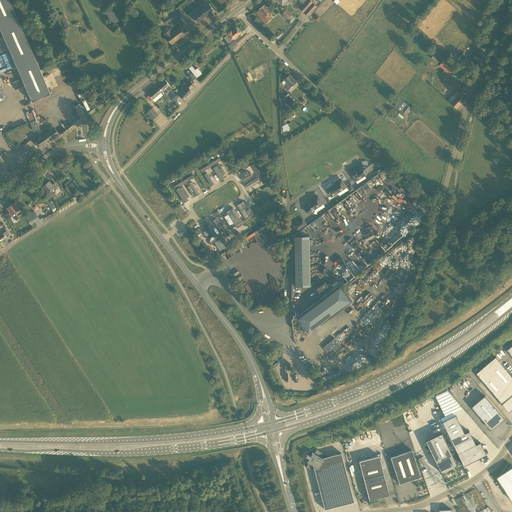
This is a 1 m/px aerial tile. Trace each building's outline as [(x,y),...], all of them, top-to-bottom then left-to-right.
[(0,0),(0,28),(32,102),(51,94),(10,0),(0,0)] [(317,6),(309,0),(308,0),(300,9),(308,16),(317,6)] [(209,3),(200,10),(205,16),(214,10),(209,3)] [(268,16),(267,15),(270,12),(264,5),(259,9),(260,9),(256,12),(265,24),(271,19),(268,15),(268,16)] [(289,18),(292,15),(287,9),(283,12),(288,18),(289,18)] [(205,16),(200,10),(192,16),(197,23),(205,16)] [(167,24),(178,16),(174,11),(163,20),(167,24)] [(66,31),(70,29),(63,14),(59,15),(66,31)] [(184,32),(179,26),(173,32),(171,29),(168,30),(167,28),(162,31),(164,34),(171,43),(184,32)] [(240,34),(236,29),(232,31),(231,30),(228,33),(229,34),(226,36),(229,41),(226,43),(230,48),(237,43),(233,38),(238,35),(239,36),(240,34)] [(209,45),(202,51),(206,55),(213,50),(209,45)] [(440,70),(447,62),(443,59),(437,67),(440,70)] [(192,66),(189,68),(196,78),(202,74),(198,68),(195,70),(192,66)] [(192,81),(196,78),(192,73),(188,76),(192,81)] [(288,90),(297,82),(289,74),(284,80),(287,83),(284,86),(288,90)] [(165,80),(157,87),(161,92),(161,93),(163,95),(172,88),(170,85),(165,80)] [(184,88),(178,94),(184,100),(192,91),(190,89),(192,87),(194,85),(191,82),(190,82),(186,86),(187,87),(185,89),(184,88)] [(161,92),(157,87),(148,94),(149,95),(147,97),(151,101),(153,100),(155,102),(163,95),(161,93),(161,92)] [(289,105),(293,102),(288,97),(290,95),(286,91),(281,97),(289,105)] [(173,102),(178,97),(175,93),(170,98),(173,102)] [(459,93),(453,100),(450,98),(447,101),(450,103),(456,109),(465,99),(459,93)] [(405,115),(411,107),(400,99),(394,106),(405,115)] [(153,119),(158,115),(153,108),(147,112),(153,119)] [(27,114),(30,122),(35,120),(32,112),(27,114)] [(40,148),(47,143),(42,136),(43,135),(41,132),(42,132),(39,128),(35,120),(30,122),(32,128),(31,128),(34,132),(36,130),(38,133),(32,137),(34,140),(35,141),(34,141),(40,148)] [(42,136),(47,143),(59,134),(54,127),(51,130),(46,134),(43,135),(42,136)] [(356,181),(359,179),(366,174),(368,166),(361,165),(360,170),(358,171),(357,169),(350,173),(356,181)] [(213,169),(220,180),(225,177),(223,175),(225,173),(222,167),(219,169),(217,166),(213,169)] [(241,179),(243,182),(253,176),(251,173),(249,174),(247,171),(243,174),(245,176),(241,179)] [(207,173),(204,175),(211,186),(214,184),(207,173)] [(245,185),(247,189),(260,181),(258,177),(245,185)] [(368,184),(365,182),(359,190),(360,190),(361,189),(368,193),(373,186),(375,187),(381,180),(378,178),(378,179),(375,177),(373,179),(375,181),(372,184),(370,183),(368,184)] [(346,187),(341,179),(335,183),(336,185),(334,187),(333,186),(327,190),(331,197),(346,187)] [(52,185),(49,181),(43,186),(48,192),(46,194),(48,198),(56,192),(55,190),(58,188),(55,183),(52,185)] [(187,186),(194,197),(197,195),(193,190),(197,188),(193,182),(187,186)] [(72,198),(79,192),(72,183),(65,189),(72,198)] [(176,190),(184,203),(188,200),(186,197),(189,196),(183,187),(181,188),(180,187),(176,190)] [(352,207),(362,196),(355,189),(345,200),(352,207)] [(314,210),(320,206),(323,204),(318,196),(311,200),(313,202),(311,203),(307,205),(306,212),(313,213),(314,210)] [(9,212),(14,218),(17,216),(15,213),(21,208),(16,201),(7,207),(10,211),(9,212)] [(237,206),(245,219),(249,216),(248,215),(251,213),(243,201),(237,206)] [(241,219),(233,208),(230,210),(231,213),(228,215),(234,224),(241,219)] [(31,225),(39,220),(36,214),(27,219),(31,225)] [(314,227),(324,218),(321,215),(310,223),(314,227)] [(294,224),(298,229),(307,223),(303,217),(294,224)] [(353,219),(324,240),(330,248),(359,227),(353,219)] [(217,221),(214,222),(219,230),(224,227),(221,222),(219,223),(217,221)] [(218,237),(208,222),(204,226),(209,234),(206,236),(210,242),(218,237)] [(310,233),(295,233),(295,283),(310,283),(310,233)] [(215,242),(214,242),(220,251),(225,247),(220,239),(219,239),(215,242)] [(340,282),(296,315),(308,332),(353,299),(340,282)] [(323,285),(315,291),(317,294),(325,288),(323,285)] [(376,305),(359,319),(367,328),(379,318),(375,312),(379,308),(376,305)] [(327,353),(324,355),(326,357),(328,360),(332,365),(333,367),(338,362),(330,351),(337,344),(335,341),(339,337),(338,335),(323,348),(327,353)] [(511,374),(496,356),(477,372),(509,412),(511,409),(511,374)] [(435,395),(445,414),(460,407),(459,404),(458,404),(456,401),(457,401),(446,389),(435,395)] [(473,407),(492,429),(505,418),(485,396),(473,407)] [(441,422),(463,466),(485,456),(480,443),(475,445),(470,432),(463,435),(456,416),(441,422)] [(442,433),(425,441),(441,473),(457,465),(442,433)] [(329,456),(316,449),(314,454),(312,452),(312,453),(310,456),(307,454),(306,456),(305,456),(305,457),(309,459),(307,462),(306,462),(308,463),(306,467),(311,470),(313,466),(325,510),(354,502),(341,453),(329,456)] [(421,477),(412,450),(391,458),(399,484),(421,477)] [(369,500),(384,497),(384,496),(389,495),(379,456),(359,461),(369,500)] [(511,468),(497,478),(511,499),(511,468)]
